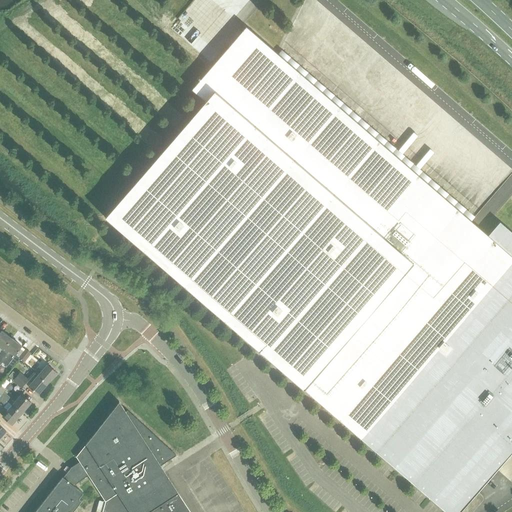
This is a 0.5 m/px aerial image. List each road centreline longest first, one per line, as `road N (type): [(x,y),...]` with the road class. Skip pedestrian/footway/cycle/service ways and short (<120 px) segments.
road 1 (residential): [(269,511),(161,341),(135,322),(114,320)]
road 2 (tertiary): [(114,320),(103,295),(0,217)]
road 3 (tertiary): [(0,468),(84,369)]
